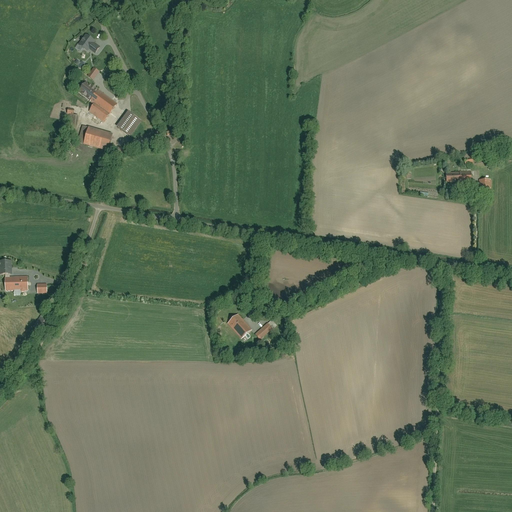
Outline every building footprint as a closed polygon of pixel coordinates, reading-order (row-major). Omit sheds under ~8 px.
[(102,48),(95,43),(96,42),(88,36),(80,47),(88,53),(90,50),(97,56),(102,48)] [(83,62),(78,68),(82,71),(87,65),(83,62)] [(98,72),(93,69),(87,76),(91,80),(98,72)] [(118,107),(87,83),(79,93),(92,104),(87,111),(104,125),(118,107)] [(78,131),(78,111),(68,111),(68,131),(78,131)] [(141,121),(128,111),(116,127),(129,136),(141,121)] [(112,134),(82,126),(77,144),(107,151),(112,134)] [(471,172),(446,173),(446,184),(472,182),(471,172)] [(490,180),(480,180),(480,196),(490,196),(490,180)] [(0,276),(5,276),(5,291),(28,291),(28,279),(14,279),(14,263),(0,262),(0,276)] [(48,284),(38,284),(38,295),(51,295),(51,288),(48,288),(48,284)] [(43,315),(34,326),(40,330),(43,325),(45,326),(50,321),(43,315)] [(237,316),(228,324),(244,340),(253,332),(237,316)] [(271,329),(267,324),(255,335),(260,340),(271,329)]
